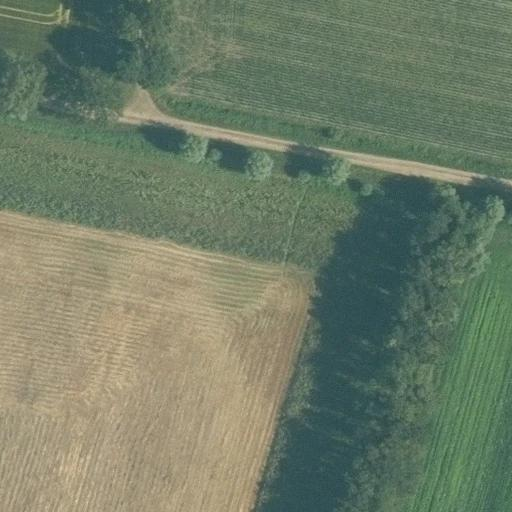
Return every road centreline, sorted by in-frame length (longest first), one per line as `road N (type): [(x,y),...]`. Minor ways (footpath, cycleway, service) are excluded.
road 1 (track): [(511,191),(0,91)]
road 2 (track): [(152,0),(148,121)]
